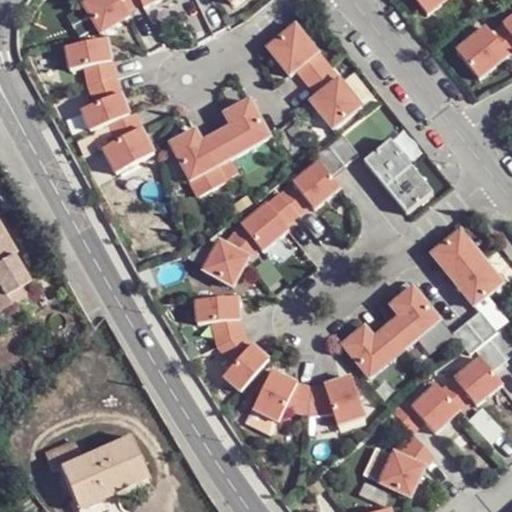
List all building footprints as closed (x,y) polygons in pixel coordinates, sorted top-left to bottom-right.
[(99,0),(88,7),(106,36),(135,18),(131,13),(146,4),(143,0),(99,0)] [(143,0),(146,4),(148,10),(170,0),(143,0)] [(417,0),(433,20),(457,0),(417,0)] [(511,57),(511,31),(507,26),(496,35),(490,28),(461,52),(483,80),(511,57)] [(312,85),(333,68),(300,27),(272,50),(295,78),(302,72),(312,85)] [(93,88),(119,81),(112,41),(70,49),(75,72),(89,69),(93,88)] [(367,110),(333,68),(312,85),(322,98),(316,104),(338,132),(367,110)] [(119,81),(93,88),(101,106),(86,112),(95,133),(114,125),(134,117),(119,81)] [(236,162),(275,141),(255,103),(230,117),(237,129),(222,137),(236,162)] [(159,156),(140,115),(134,117),(114,125),(121,143),(108,150),(121,176),(159,156)] [(195,184),(235,162),(222,137),(207,145),(200,132),(175,146),(195,184)] [(347,135),(333,146),(350,168),(364,156),(347,135)] [(368,163),(390,190),(417,168),(395,142),(368,163)] [(333,146),(319,157),(325,164),(336,178),(350,168),(333,146)] [(285,196),(302,217),(315,207),(319,212),(346,190),(336,178),(325,164),(285,196)] [(390,190),(411,216),(438,195),(417,168),(390,190)] [(246,228),(267,254),(293,233),(289,227),(302,217),(285,196),(246,228)] [(0,317),(14,309),(10,299),(30,287),(0,228),(0,317)] [(263,249),(246,228),(230,246),(224,243),(208,272),(237,289),(254,259),(263,249)] [(437,256),(458,282),(484,261),(463,235),(437,256)] [(458,282),(479,309),(506,287),(484,261),(458,282)] [(410,352),(445,324),(419,290),(396,308),(405,320),(392,330),(410,352)] [(224,349),(249,336),(245,323),(243,300),(201,303),(202,326),(217,325),(224,349)] [(471,324),(488,345),(494,341),(502,335),(485,313),(471,324)] [(457,335),(474,356),(480,352),(488,345),(471,324),(457,335)] [(375,381),(410,352),(392,330),(379,341),(370,329),(348,347),(375,381)] [(494,341),(511,362),(511,361),(511,335),(508,330),(502,335),(494,341)] [(246,395),(274,362),(257,347),(249,336),(224,349),(238,368),(229,379),(246,395)] [(486,360),(497,373),(511,362),(494,341),(488,345),(480,352),(486,360)] [(497,373),(486,360),(446,392),(464,412),(477,402),(481,408),(508,386),(497,373)] [(290,411),(314,417),(316,389),(302,386),(277,373),(258,412),(284,425),(290,411)] [(316,389),(314,417),(337,414),(342,429),(370,420),(356,379),(329,388),(316,389)] [(439,435),(464,412),(446,392),(441,387),(416,410),(409,402),(397,413),(416,433),(427,422),(439,435)] [(437,457),(418,436),(404,457),(397,453),(383,485),(414,499),(428,467),(437,457)] [(111,499),(147,482),(129,441),(82,462),(72,441),(43,455),(52,475),(58,472),(74,505),(106,490),(111,499)]
